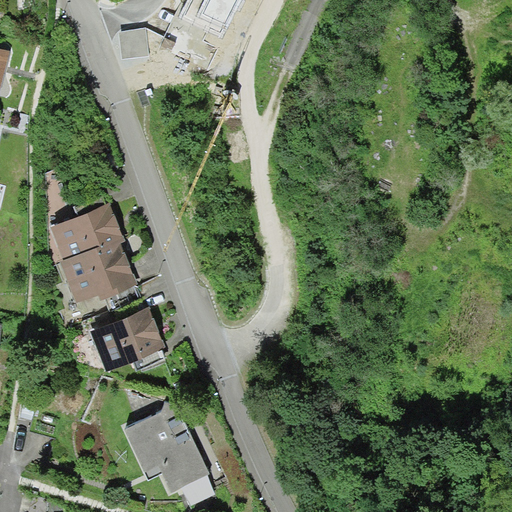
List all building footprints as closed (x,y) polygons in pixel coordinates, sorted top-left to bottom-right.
[(237,0),(189,0),(182,15),(220,34),(237,0)] [(145,29),(119,32),(123,59),(149,56),(145,29)] [(11,53),(0,50),(0,96),(1,97),(11,53)] [(116,206),(55,226),(81,303),(142,283),(116,206)] [(153,308),(95,332),(113,374),(171,350),(153,308)] [(163,412),(130,427),(148,467),(164,460),(174,482),(205,468),(186,426),(172,432),(163,412)]
